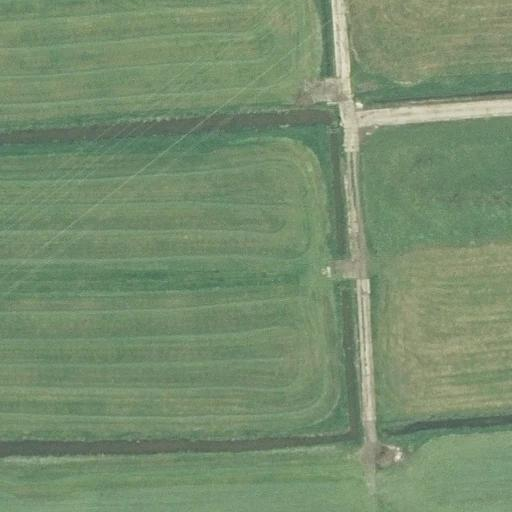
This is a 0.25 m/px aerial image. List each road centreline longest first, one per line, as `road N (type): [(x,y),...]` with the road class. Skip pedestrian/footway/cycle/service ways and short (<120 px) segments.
road 1 (track): [(347,132),(368,411)]
road 2 (track): [(511,108),(346,121)]
road 3 (track): [(346,121),(337,0)]
